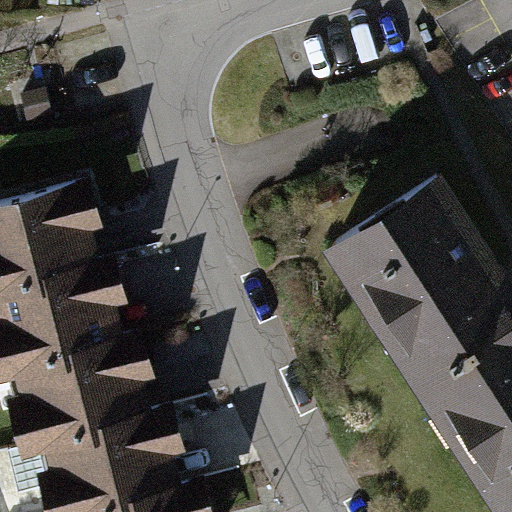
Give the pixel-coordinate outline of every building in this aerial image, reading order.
[(511,292),(511,290),(435,174),(336,238),(362,277),(372,270),(413,332),(402,339),(444,402),(454,395),(494,457),(484,464),(510,503),(511,501),(511,302),(507,296),(511,292)] [(95,213),(85,177),(0,199),(0,282),(91,260),(80,217),(95,213)] [(91,260),(0,282),(0,301),(4,318),(0,318),(0,364),(22,359),(116,335),(105,292),(119,288),(110,255),(91,260)] [(116,335),(22,359),(31,394),(16,398),(27,439),(53,431),(144,408),(133,366),(146,363),(138,329),(116,335)] [(169,402),(144,408),(53,431),(61,466),(46,469),(57,511),(58,511),(84,506),(173,483),(163,441),(177,437),(169,402)] [(236,406),(187,429),(211,481),(261,457),(236,406)] [(173,483),(84,506),(85,511),(204,511),(208,511),(199,476),(173,483)]
